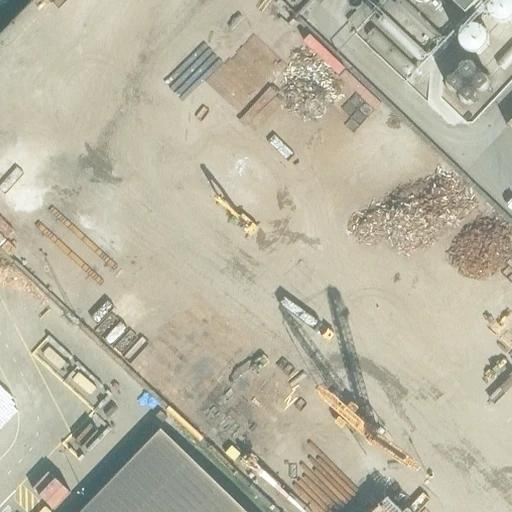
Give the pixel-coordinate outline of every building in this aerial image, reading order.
[(451,0),(466,13),(478,0),(451,0)] [(201,51),(209,57),(219,45),(211,38),(201,51)] [(145,293),(183,255),(169,241),(131,279),(145,293)] [(73,290),(83,299),(97,284),(87,275),(73,290)] [(93,317),(129,351),(154,325),(118,291),(93,317)] [(0,309),(0,327),(8,322),(0,309)] [(75,320),(61,330),(70,342),(84,332),(75,320)] [(461,350),(461,365),(473,365),(474,350),(461,350)] [(511,353),(500,367),(511,378),(511,353)] [(246,511),(161,429),(81,511),(246,511)]
